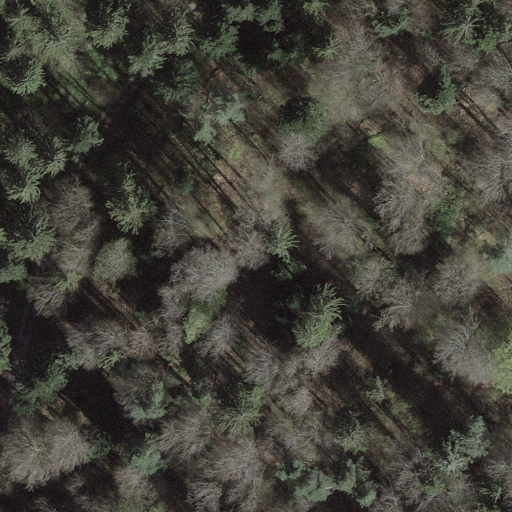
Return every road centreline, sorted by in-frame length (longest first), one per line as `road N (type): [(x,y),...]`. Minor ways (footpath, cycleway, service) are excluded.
road 1 (track): [(0,437),(55,213),(100,125),(197,0)]
road 2 (track): [(511,117),(479,163),(447,261),(417,275),(346,336),(333,366),(330,412),(345,511)]
road 3 (track): [(173,31),(298,164),(291,218),(304,253),(328,273),(417,275)]
